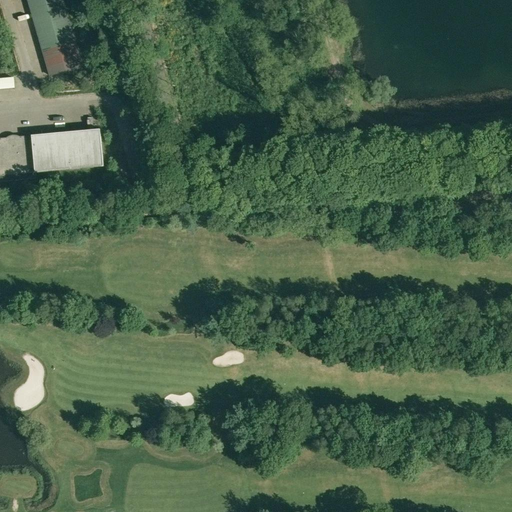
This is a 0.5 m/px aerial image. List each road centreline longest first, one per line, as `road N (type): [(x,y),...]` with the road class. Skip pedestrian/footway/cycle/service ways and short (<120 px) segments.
road 1 (unknown): [(511,164),(231,192),(197,193),(189,181)]
road 2 (unclassified): [(189,181),(511,154)]
road 3 (unclassified): [(189,181),(137,0)]
